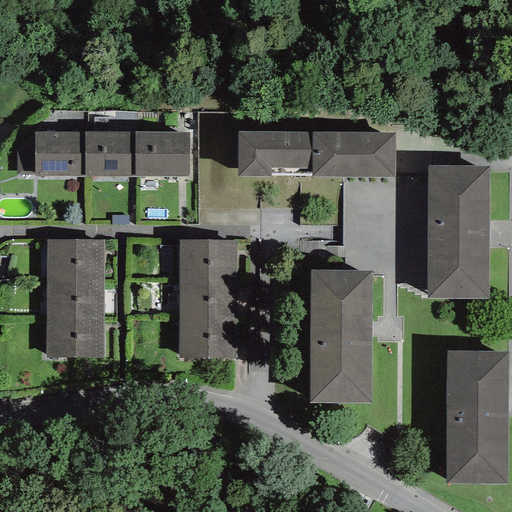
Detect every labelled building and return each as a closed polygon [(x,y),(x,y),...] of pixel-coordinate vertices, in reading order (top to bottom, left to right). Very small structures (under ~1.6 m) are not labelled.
[(83,175),(83,132),(34,132),(34,175),(83,175)] [(134,132),(83,132),(83,175),(134,175),(134,132)] [(189,132),(134,132),(134,175),(189,175),(189,132)] [(395,133),(236,132),(236,176),(395,178),(395,133)] [(486,166),(426,167),(429,298),(489,297),(486,166)] [(103,240),(46,239),(46,279),(103,279),(103,240)] [(235,240),(178,240),(177,279),(234,280),(235,240)] [(371,271),(310,271),(310,403),(371,403),(371,271)] [(103,317),(103,279),(46,279),(46,316),(103,317)] [(234,317),(234,280),(177,279),(177,317),(234,317)] [(103,358),(103,317),(46,316),(46,357),(103,358)] [(234,358),(234,317),(177,317),(177,358),(234,358)] [(507,353),(448,352),(445,484),(504,485),(507,353)]
